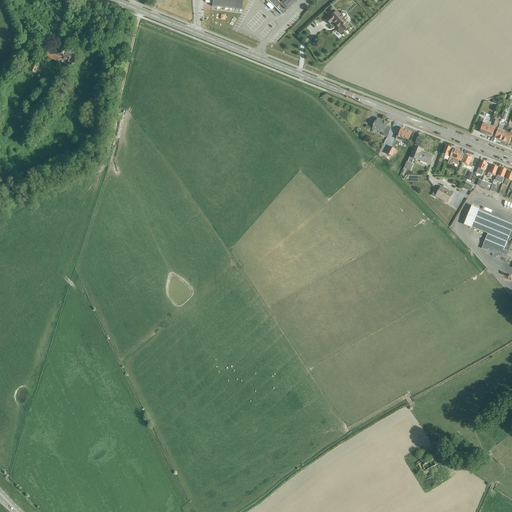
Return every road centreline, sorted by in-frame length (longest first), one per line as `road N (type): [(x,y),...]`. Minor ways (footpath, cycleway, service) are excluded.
road 1 (secondary): [(364,100),(194,32)]
road 2 (track): [(139,10),(105,160)]
